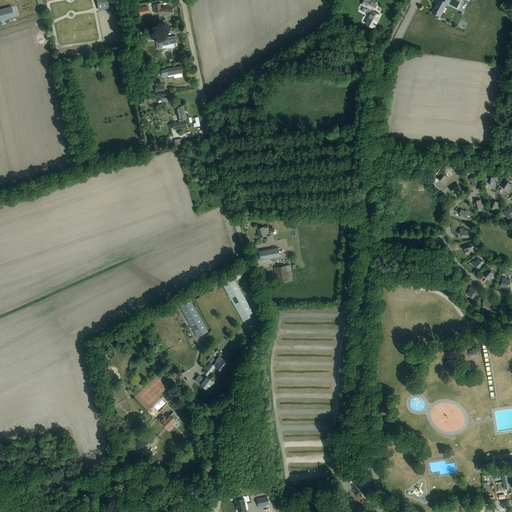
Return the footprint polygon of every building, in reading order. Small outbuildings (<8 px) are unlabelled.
[(364,0),(362,5),(368,8),(367,9),(366,12),(370,14),(371,14),(366,24),(369,25),(374,28),(377,21),(376,20),(379,15),(373,12),(375,9),(376,5),(371,3),(371,2),(368,0),(364,0)] [(436,3),(432,12),(436,15),(440,17),(442,18),(445,14),(442,13),(447,4),(450,5),(457,9),(460,10),(464,1),(462,0),(436,0),(435,3),(436,3)] [(160,3),(152,4),(154,12),(158,11),(159,15),(163,15),(164,16),(167,15),(167,17),(171,16),(170,13),(174,13),(172,4),(168,5),(163,6),(163,8),(160,8),(159,4),(161,4),(160,3)] [(12,7),(0,10),(0,20),(0,21),(14,17),(12,7)] [(149,15),(149,14),(148,7),(138,8),(139,16),(149,15)] [(146,36),(140,37),(141,42),(146,41),(156,39),(156,41),(158,49),(162,48),(165,48),(169,47),(173,46),(173,45),(173,43),(177,43),(176,36),(175,36),(171,37),(164,38),(159,39),(158,34),(146,36)] [(181,66),(176,67),(167,69),(161,70),(162,76),(173,74),(174,77),(182,76),(182,73),(181,66)] [(183,106),(178,107),(176,107),(179,122),(172,123),(173,129),(186,126),(185,121),(183,121),(182,119),(186,118),(183,106)] [(443,172),(441,173),(438,177),(441,179),(439,181),(444,184),(447,181),(445,180),(448,177),(445,174),(443,172)] [(479,182),(478,178),(478,175),(474,176),(475,177),(469,178),(470,182),(471,182),(472,186),(477,185),(476,183),(479,182)] [(488,175),(488,177),(487,182),(490,183),(490,185),(496,186),(496,182),(495,182),(495,177),(491,177),(491,176),(488,175)] [(506,179),(504,181),(502,185),(504,187),(503,189),(508,192),(510,189),(509,188),(511,184),(508,182),(508,181),(506,179)] [(457,182),(455,184),(451,187),(453,189),(451,190),(455,195),(458,193),(457,192),(461,189),(458,186),(459,185),(457,182)] [(478,208),(484,207),(483,203),(482,204),(480,199),(476,201),(476,202),(474,203),(476,210),(479,209),(478,208)] [(492,201),(489,206),(489,208),(492,209),(497,211),(499,207),(497,207),(499,203),(495,201),(494,203),(492,201)] [(505,210),(502,213),(507,217),(506,217),(509,219),(511,215),(511,212),(511,210),(511,209),(509,207),(506,211),(505,210)] [(466,217),(469,212),(466,210),(465,211),(461,209),(459,213),(461,214),(459,217),(466,220),(467,217),(466,217)] [(264,227),(262,227),(258,228),(260,237),(266,236),(264,230),(269,229),(268,225),(263,227),(264,227)] [(464,230),(464,228),(460,228),(460,234),(461,234),(461,237),(469,237),(469,234),(468,234),(468,230),(464,230)] [(472,243),(469,244),(465,245),(466,248),(464,249),(466,254),(470,253),(469,252),(473,250),(472,246),(473,246),(472,243)] [(278,247),(258,251),(259,260),(266,259),(279,256),(278,247)] [(475,261),(474,260),(471,263),(476,267),(477,266),(479,268),(484,262),(482,260),(481,261),(478,258),(475,261)] [(293,281),(290,265),(274,267),(276,283),(293,281)] [(236,280),(245,275),(241,268),(232,273),(236,280)] [(489,268),(488,270),(484,274),(486,276),(485,277),(490,281),(492,278),(491,277),(494,274),(491,271),(492,271),(489,268)] [(243,321),(252,316),(250,314),(252,312),(231,273),(220,279),(243,321)] [(510,284),(510,279),(506,279),(506,278),(502,277),(502,283),(501,283),(501,286),(508,287),(508,284),(510,284)] [(470,286),(468,289),(470,290),(467,294),(471,296),(470,297),(473,299),(477,293),(475,291),(476,289),(470,286)] [(188,296),(177,302),(197,337),(208,331),(188,296)] [(485,298),(483,302),(482,303),(484,304),(482,307),(489,310),(490,307),(491,303),(488,301),(488,299),(485,298)] [(509,312),(509,310),(508,305),(505,305),(505,303),(501,304),(501,308),(499,308),(500,312),(505,312),(505,313),(509,312)] [(219,362),(216,367),(223,373),(229,364),(219,356),(216,360),(217,360),(219,362)] [(453,367),(454,366),(455,365),(455,363),(454,361),(453,360),(452,359),(450,358),(449,358),(447,359),(446,360),(445,362),(444,363),(445,365),(445,366),(447,368),(448,368),(450,369),(452,368),(453,367)] [(210,363),(206,367),(211,371),(215,366),(213,365),(210,363)] [(206,367),(203,372),(208,376),(211,371),(206,367)] [(210,385),(211,386),(214,382),(206,376),(204,379),(201,376),(196,382),(207,390),(210,385)] [(158,420),(160,421),(167,428),(168,429),(169,429),(176,421),(175,420),(178,417),(173,412),(166,419),(163,415),(158,420)] [(145,434),(134,444),(140,451),(151,440),(145,434)] [(154,447),(158,451),(167,441),(163,438),(154,447)] [(507,470),(502,471),(505,488),(510,487),(507,470)] [(256,499),(258,507),(269,505),(267,496),(256,499)] [(246,509),(243,498),(235,500),(237,511),(246,509)]
